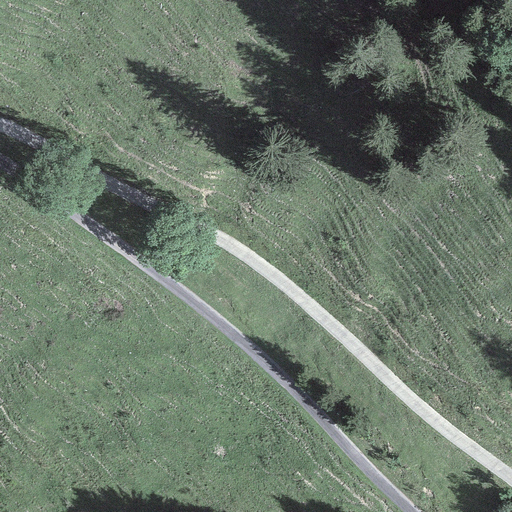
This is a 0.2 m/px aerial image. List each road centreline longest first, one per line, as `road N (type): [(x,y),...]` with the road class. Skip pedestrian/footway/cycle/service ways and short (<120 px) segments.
road 1 (unclassified): [(0,124),(251,258),(511,478)]
road 2 (track): [(412,511),(250,347),(0,160)]
